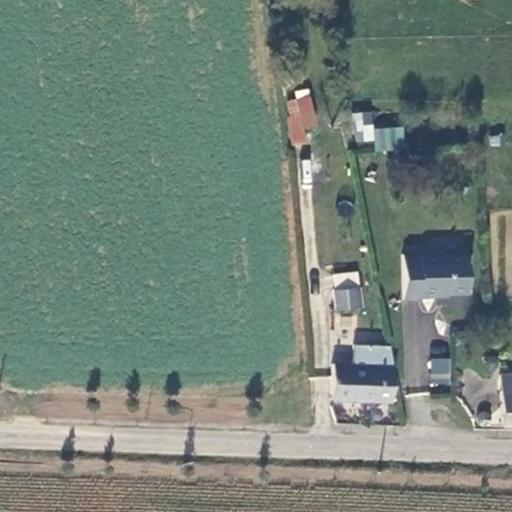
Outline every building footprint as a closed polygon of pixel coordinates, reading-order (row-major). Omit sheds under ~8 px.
[(287,117),(293,145),(306,142),(303,127),(317,124),(310,95),(287,101),(291,116),(287,117)] [(402,128),(372,130),(374,152),(404,150),(402,128)] [(470,292),(470,256),(422,256),(422,253),(404,253),(404,299),(422,300),(422,294),(440,294),(440,291),(470,292)] [(357,274),(332,276),(333,291),(358,288),(357,274)] [(358,288),(333,291),(334,311),(359,309),(358,288)] [(392,402),(394,368),(390,344),(354,343),(352,365),(332,365),(331,399),(392,402)] [(447,348),(430,350),(433,375),(451,373),(447,348)] [(511,373),(502,374),(502,422),(511,421),(511,373)] [(493,418),(492,414),(489,411),(486,410),(482,411),(479,414),(477,418),(478,422),(481,425),(485,426),(489,425),(492,422),(493,418)]
